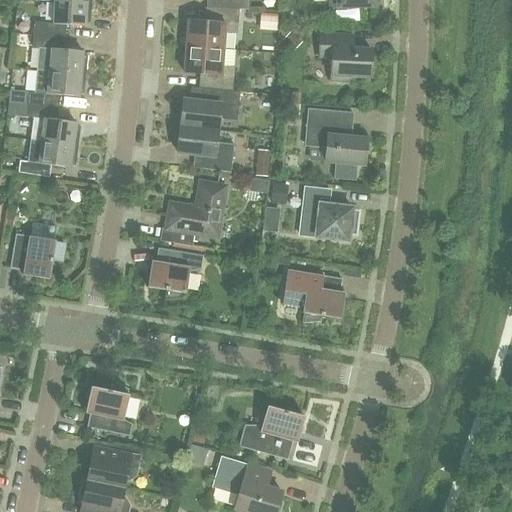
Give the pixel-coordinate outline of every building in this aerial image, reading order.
[(218,0),(219,9),(239,10),(248,11),(247,0),(218,0)] [(329,0),(329,7),(337,6),(338,8),(374,7),(374,4),(378,4),(377,0),(329,0)] [(34,23),(33,36),(58,38),(59,25),(85,27),(85,23),(90,24),(91,4),(54,2),(53,24),(34,23)] [(188,21),(186,47),(223,50),(225,34),(237,34),(239,10),(219,9),(212,9),(211,23),(188,21)] [(283,13),(283,21),(299,22),(299,14),(283,13)] [(282,41),(281,42),(292,52),(301,43),(292,34),(290,33),(282,41)] [(320,35),(319,58),(331,58),(330,82),(349,83),(349,77),(370,78),(372,51),(346,50),(347,36),(320,35)] [(33,36),(32,48),(39,49),(37,71),(49,72),(86,76),(88,56),(83,56),(83,53),(58,50),(58,38),(33,36)] [(186,47),(184,73),(207,75),(206,89),(212,90),(233,92),(235,68),(234,68),(235,51),(223,50),(186,47)] [(28,93),(27,105),(52,108),(53,95),(79,98),(79,95),(84,95),(86,76),(49,72),(37,71),(35,93),(28,93)] [(183,101),(180,127),(218,132),(219,120),(237,122),(240,93),(233,92),(212,90),(210,105),(183,101)] [(278,92),(277,104),(299,106),(300,94),(278,92)] [(277,104),(276,114),(298,116),(299,106),(277,104)] [(27,105),(25,118),(33,119),(30,141),(41,142),(78,147),(80,127),(76,127),(76,124),(50,120),(52,108),(27,105)] [(308,110),(305,147),(326,149),(325,163),(364,166),(365,156),(369,154),(370,146),(366,144),(366,140),(351,138),(353,115),(308,110)] [(180,127),(177,153),(204,156),(203,170),(231,173),(234,145),(216,143),(218,132),(180,127)] [(20,162),(18,173),(43,177),(45,165),(70,169),(70,165),(75,166),(78,147),(41,142),(30,141),(28,163),(20,162)] [(256,167),(255,176),(267,177),(268,168),(256,167)] [(170,204),(166,230),(217,239),(226,187),(200,183),(196,209),(170,204)] [(272,184),(271,203),(284,204),(286,186),(272,184)] [(305,189),(299,236),(315,238),(348,241),(349,235),(356,236),(359,212),(352,211),(352,209),(328,206),(330,192),(305,189)] [(7,214),(5,226),(12,228),(15,215),(7,214)] [(16,235),(10,269),(23,271),(22,276),(49,280),(52,261),(60,263),(63,244),(55,242),(16,235)] [(185,295),(189,271),(200,269),(202,256),(183,253),(158,249),(156,262),(151,262),(147,288),(166,291),(164,302),(183,300),(184,294),(185,295)] [(269,263),(289,267),(290,259),(270,255),(269,263)] [(340,293),(342,280),(298,272),(287,271),(282,305),(302,309),(302,314),(303,314),(301,324),(321,323),(322,317),(340,320),(345,294),(340,293)] [(134,425),(126,421),(131,396),(130,395),(131,390),(113,382),(111,392),(93,388),(87,414),(92,415),(89,428),(131,437),(134,425)] [(241,447),(290,461),(295,442),(299,443),(306,418),(288,413),(290,407),(273,397),(270,408),(269,407),(264,426),(246,426),(241,447)] [(207,431),(194,429),(191,442),(204,445),(207,431)] [(185,462),(196,466),(204,463),(208,450),(190,445),(185,462)] [(143,456),(96,446),(93,462),(89,464),(87,467),(87,471),(87,474),(90,478),(89,481),(126,489),(127,482),(131,483),(139,477),(143,456)] [(267,488),(264,483),(267,471),(223,457),(213,488),(240,497),(236,510),(242,511),(241,511),(282,511),(284,504),(281,500),(284,493),(267,488)] [(82,511),(131,511),(133,506),(128,497),(124,496),(126,489),(89,481),(88,485),(85,487),(82,490),(82,494),(83,497),(85,501),(82,511)]
